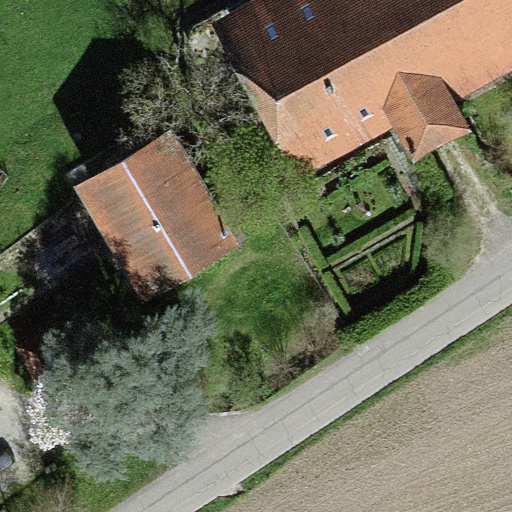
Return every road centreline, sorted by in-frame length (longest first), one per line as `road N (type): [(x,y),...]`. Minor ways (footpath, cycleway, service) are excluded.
road 1 (unclassified): [(511,270),(145,511)]
road 2 (track): [(0,422),(102,421),(247,445)]
